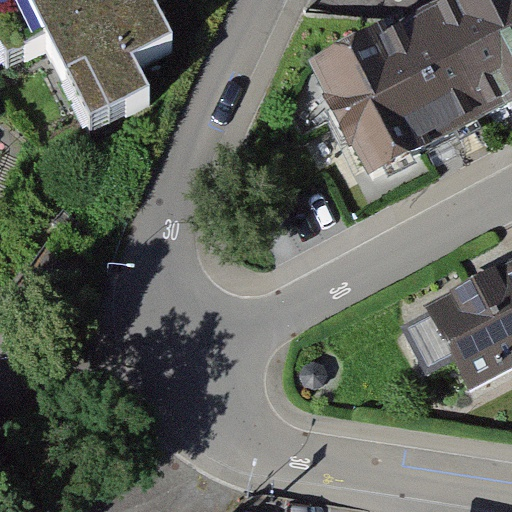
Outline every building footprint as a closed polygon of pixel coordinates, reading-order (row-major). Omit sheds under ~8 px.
[(0,0),(0,70),(1,73),(44,54),(88,138),(155,105),(136,65),(176,48),(152,0),(0,0)] [(511,0),(455,0),(425,16),(480,130),(511,112),(511,0)] [(425,16),(317,73),(370,186),(480,130),(425,16)] [(469,392),(511,368),(511,260),(424,308),(430,316),(403,328),(427,376),(454,361),(469,392)] [(314,388),(319,386),(323,381),(323,376),(320,371),(315,368),(309,368),(305,372),(303,376),(303,380),(305,384),(308,387),(314,388)]
